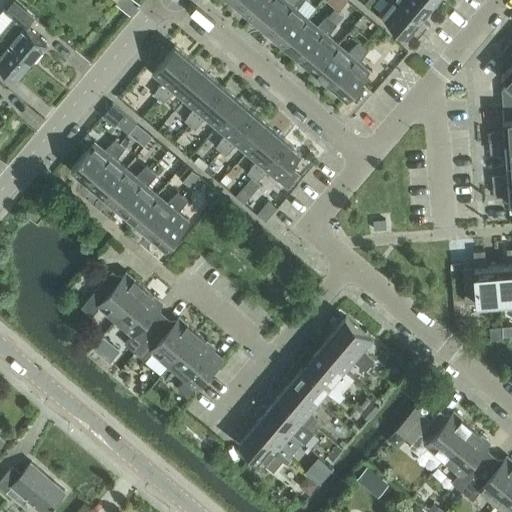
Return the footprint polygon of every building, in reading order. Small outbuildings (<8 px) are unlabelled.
[(241,0),(237,4),(253,17),(267,0),(241,0)] [(267,0),(253,17),(269,31),(294,0),(267,0)] [(294,0),(269,31),(284,44),(307,17),(297,8),(304,0),(294,0)] [(325,0),(339,11),(348,0),(347,0),(325,0)] [(388,0),(389,1),(380,12),(407,35),(420,18),(398,0),(388,0)] [(398,0),(420,18),(434,3),(429,0),(398,0)] [(0,34),(32,61),(47,44),(26,26),(33,17),(14,1),(6,10),(5,9),(0,15),(0,34)] [(307,17),(284,44),(300,57),(332,19),(327,14),(317,25),(307,17)] [(332,19),(300,57),(315,70),(338,43),(328,35),(338,23),(332,19)] [(0,65),(16,79),(32,61),(0,34),(0,65)] [(338,43),(315,70),(331,83),(363,45),(358,40),(348,52),(338,43)] [(153,93),(159,97),(191,59),(175,45),(152,72),(163,81),(153,93)] [(363,45),(331,83),(347,97),(370,70),(359,61),(369,50),(363,45)] [(502,88),(503,107),(511,106),(511,54),(505,49),(498,56),(510,66),(502,75),(508,81),(502,88)] [(191,59),(159,97),(164,102),(174,91),(184,99),(207,72),(191,59)] [(207,72),(184,99),(194,108),(185,119),(190,124),(222,86),(207,72)] [(222,86),(190,124),(195,128),(205,117),(215,126),(238,99),(222,86)] [(238,99),(215,126),(225,134),(216,146),(221,150),(254,112),(238,99)] [(114,106),(104,118),(116,128),(126,116),(114,106)] [(489,132),(490,142),(511,140),(511,106),(503,107),(504,118),(503,118),(504,131),(489,132)] [(254,112),(221,150),(227,155),(236,143),(246,152),(269,125),(254,112)] [(269,125),(246,152),(256,161),(247,172),(252,177),(285,138),(269,125)] [(94,142),(87,136),(79,145),(86,151),(94,142)] [(72,167),(88,181),(120,143),(115,138),(105,150),(94,140),(94,142),(86,151),(72,167)] [(285,138),(252,177),(257,181),(258,181),(267,170),(278,179),(301,152),(285,138)] [(506,151),(507,162),(511,161),(511,140),(490,142),(491,152),(506,151)] [(120,143),(88,181),(104,194),(126,167),(116,159),(126,147),(120,143)] [(199,156),(194,161),(205,170),(209,165),(199,156)] [(493,175),(494,185),(511,183),(511,161),(507,162),(508,174),(493,175)] [(126,167),(104,194),(119,207),(152,169),(146,165),(136,176),(126,167)] [(188,167),(180,177),(191,186),(191,185),(199,176),(188,167)] [(152,169),(119,207),(135,221),(157,194),(147,185),(157,174),(152,169)] [(252,177),(236,196),(243,202),(259,183),(258,181),(257,181),(252,177)] [(511,183),(494,185),(494,195),(509,194),(510,206),(511,206),(511,183)] [(157,194),(135,221),(150,234),(183,195),(177,191),(168,202),(157,194)] [(183,195),(150,234),(167,247),(189,221),(178,212),(188,200),(183,195)] [(387,218),(375,219),(375,229),(387,228),(387,218)] [(509,263),(497,264),(500,299),(499,299),(500,305),(511,304),(511,248),(507,249),(509,263)] [(475,266),(462,267),(465,302),(499,299),(500,299),(497,264),(486,265),(484,250),(474,251),(475,266)] [(111,271),(81,306),(92,315),(99,307),(115,320),(144,286),(126,271),(120,279),(111,271)] [(144,286),(115,320),(131,334),(124,342),(135,351),(164,317),(156,309),(162,301),(144,286)] [(164,317),(135,351),(145,360),(152,352),(168,365),(197,331),(179,316),(173,324),(164,317)] [(332,332),(370,365),(375,359),(364,350),(373,339),(346,316),(332,332)] [(511,324),(502,326),(503,335),(511,333),(511,324)] [(197,331),(168,365),(185,379),(177,387),(188,397),(218,362),(209,354),(215,346),(197,331)] [(319,348),(346,371),(354,361),(366,370),(370,365),(332,332),(319,348)] [(88,355),(96,361),(104,351),(96,345),(88,355)] [(306,363),(344,396),(344,395),(342,393),(354,378),(346,371),(319,348),(306,363)] [(293,379),(319,402),(328,392),(339,401),(344,396),(306,363),(293,379)] [(279,395),(318,427),(322,422),(311,412),(319,402),(293,379),(279,395)] [(266,410),(293,433),(302,423),(313,432),(318,427),(279,395),(266,410)] [(371,399),(361,410),(369,417),(379,406),(371,399)] [(416,401),(397,423),(414,438),(433,416),(416,401)] [(253,426),(291,458),(296,453),(284,443),(293,433),(266,410),(253,426)] [(409,445),(420,454),(427,446),(443,459),(472,425),(454,410),(448,418),(438,410),(433,416),(414,438),(409,445)] [(472,425),(443,459),(459,473),(452,481),(462,490),(492,456),(483,448),(490,440),(472,425)] [(239,442),(266,465),(273,471),(283,460),(287,463),(291,458),(253,426),(239,442)] [(396,430),(388,439),(397,447),(399,445),(405,437),(396,430)] [(338,444),(328,456),(333,461),(343,449),(338,444)] [(492,456),(462,490),(473,499),(480,491),(496,505),(511,485),(511,459),(507,455),(501,463),(492,456)] [(319,456),(311,465),(325,477),(332,468),(324,461),(319,456)] [(0,479),(0,485),(6,491),(28,509),(33,503),(43,511),(47,511),(66,491),(31,461),(21,473),(13,465),(0,479)] [(367,466),(357,477),(367,486),(377,475),(367,466)] [(308,475),(303,481),(304,487),(310,493),(318,483),(308,475)] [(511,511),(511,485),(496,505),(504,511),(511,511)] [(416,503),(410,511),(422,511),(424,510),(416,503)] [(435,503),(430,508),(433,511),(440,511),(443,509),(435,503)]
